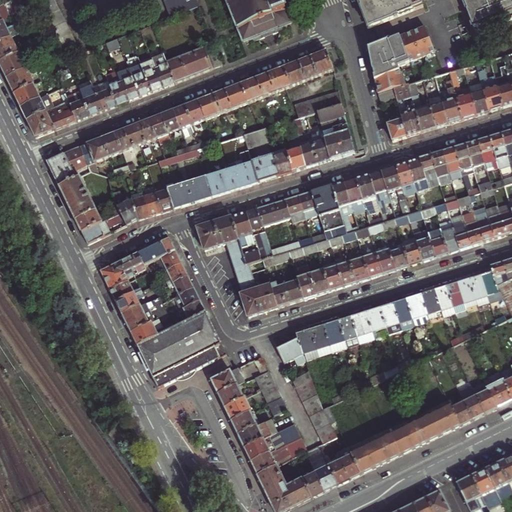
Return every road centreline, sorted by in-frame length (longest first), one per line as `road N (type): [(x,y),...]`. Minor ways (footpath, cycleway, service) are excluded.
road 1 (residential): [(177,220),(237,334),(511,246)]
road 2 (residential): [(22,158),(345,31)]
road 3 (residential): [(380,157),(177,220)]
road 4 (tertiary): [(350,511),(511,426)]
road 5 (residential): [(238,510),(237,480),(198,394),(153,409)]
road 6 (tertiary): [(75,266),(142,417)]
road 7 (tertiary): [(153,409),(75,266)]
road 8 (residential): [(511,118),(380,157)]
road 9 (tertiary): [(238,510),(178,449),(153,409)]
road 10 (residential): [(345,31),(380,157)]
road 11 (tertiary): [(22,158),(75,266)]
